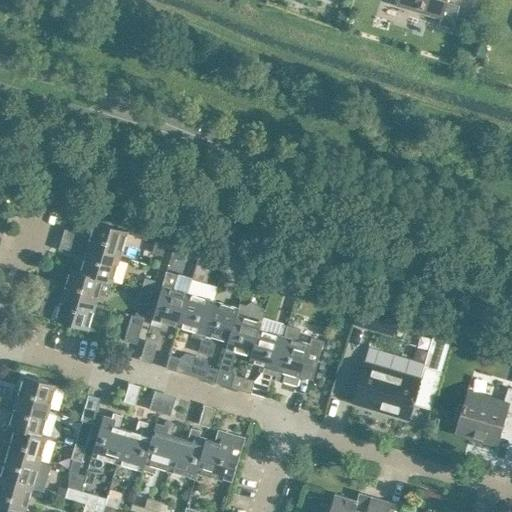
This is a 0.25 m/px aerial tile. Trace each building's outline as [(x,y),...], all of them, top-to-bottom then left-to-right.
[(396,0),(395,5),(440,18),(438,25),(451,29),(458,6),(445,3),(446,0),(396,0)] [(71,230),(88,236),(96,215),(80,208),(71,230)] [(0,221),(6,223),(9,213),(0,210),(0,221)] [(119,257),(127,231),(95,222),(90,237),(84,235),(81,246),(119,257)] [(163,256),(166,243),(156,240),(152,253),(163,256)] [(184,260),(187,249),(174,245),(171,256),(184,260)] [(112,282),(119,257),(81,246),(77,256),(84,258),(79,272),(112,282)] [(164,282),(169,259),(157,256),(152,280),(164,282)] [(207,258),(203,272),(228,279),(232,265),(207,258)] [(108,296),(112,282),(79,272),(70,269),(66,284),(49,279),(46,290),(95,304),(98,293),(108,296)] [(151,294),(155,281),(144,278),(141,291),(151,294)] [(178,326),(187,294),(162,286),(150,325),(161,328),(163,322),(178,326)] [(87,330),(95,304),(46,290),(38,316),(87,330)] [(147,307),(151,294),(141,291),(137,303),(147,307)] [(201,340),(212,301),(187,294),(178,326),(192,330),(190,337),(201,340)] [(235,315),(236,315),(238,309),(212,301),(201,340),(197,352),(209,356),(213,342),(212,342),(213,337),(227,341),(235,315)] [(258,329),(259,330),(265,310),(253,303),(247,307),(239,305),(238,309),(236,315),(235,315),(227,341),(220,365),(231,368),(236,351),(250,355),(258,329)] [(360,303),(354,323),(393,334),(399,314),(360,303)] [(278,323),(293,324),(294,312),(279,310),(278,323)] [(136,344),(144,319),(131,316),(124,341),(136,344)] [(425,321),(422,333),(433,336),(425,363),(424,366),(442,372),(454,330),(425,321)] [(304,364),(316,367),(323,342),(311,338),(309,345),(296,341),(299,330),(283,325),(280,336),(284,337),(272,376),(283,379),(281,383),(283,383),(283,382),(297,386),(304,364)] [(280,336),(259,330),(258,329),(250,355),(248,362),(264,366),(262,373),(272,376),(284,337),(280,336)] [(169,355),(165,369),(171,370),(176,372),(180,358),(169,355)] [(381,408),(410,416),(413,405),(430,410),(442,372),(424,366),(420,379),(363,362),(363,363),(351,403),(380,411),(381,408)] [(215,383),(219,370),(208,367),(204,380),(215,383)] [(240,391),(244,378),(234,375),(230,388),(240,391)] [(13,389),(10,399),(48,411),(56,385),(24,376),(19,391),(13,389)] [(250,394),(254,381),(244,378),(240,391),(250,394)] [(470,435),(498,443),(501,433),(511,436),(511,388),(507,387),(502,402),(465,392),(454,434),(469,438),(470,435)] [(100,398),(88,395),(80,420),(92,424),(100,398)] [(41,436),(41,435),(48,411),(10,399),(7,410),(13,412),(8,427),(14,428),(41,436)] [(117,462),(127,430),(119,428),(123,416),(113,413),(111,419),(103,417),(91,454),(117,462)] [(85,449),(92,424),(80,420),(72,446),(85,449)] [(141,470),(153,431),(146,430),(148,424),(138,421),(135,433),(127,430),(117,462),(141,470)] [(169,471),(179,438),(171,436),(175,424),(165,421),(164,427),(155,424),(153,431),(141,470),(155,474),(157,467),(169,471)] [(47,437),(41,435),(41,436),(14,428),(10,442),(4,441),(1,451),(39,463),(47,437)] [(196,472),(206,440),(198,437),(200,431),(191,428),(187,441),(179,438),(169,471),(195,479),(197,472),(196,472)] [(214,442),(206,440),(196,472),(197,472),(232,483),(245,438),(218,430),(214,442)] [(81,462),(85,449),(72,446),(69,458),(81,462)] [(51,466),(39,463),(1,451),(0,453),(0,478),(32,488),(43,491),(51,466)] [(24,511),(32,488),(0,478),(0,506),(19,511),(24,511)] [(77,501),(81,491),(68,487),(65,497),(77,501)] [(99,496),(81,491),(77,501),(85,503),(96,506),(99,496)] [(385,511),(388,502),(373,497),(358,493),(356,501),(334,494),(328,511),(385,511)] [(120,498),(108,494),(104,505),(117,509),(120,498)] [(155,511),(157,511),(160,502),(147,498),(144,509),(155,511)] [(171,511),(173,506),(160,502),(157,511),(171,511)] [(94,511),(96,506),(85,503),(82,511),(94,511)]
